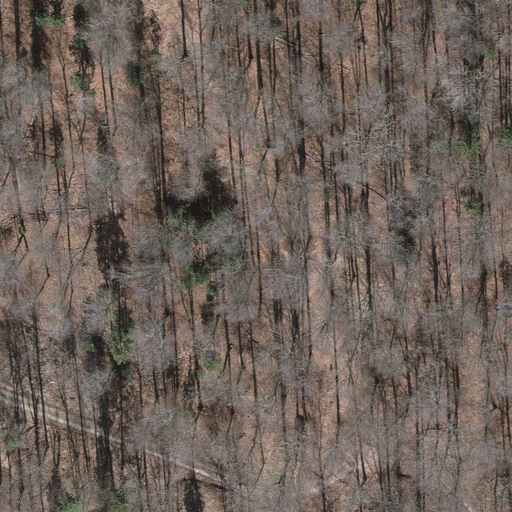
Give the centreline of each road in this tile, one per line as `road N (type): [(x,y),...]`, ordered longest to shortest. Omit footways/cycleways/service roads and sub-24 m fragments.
road 1 (track): [(178,0),(276,224),(356,379),(401,457),(433,468),(470,511)]
road 2 (track): [(401,457),(346,469),(308,491),(266,488),(0,391)]
